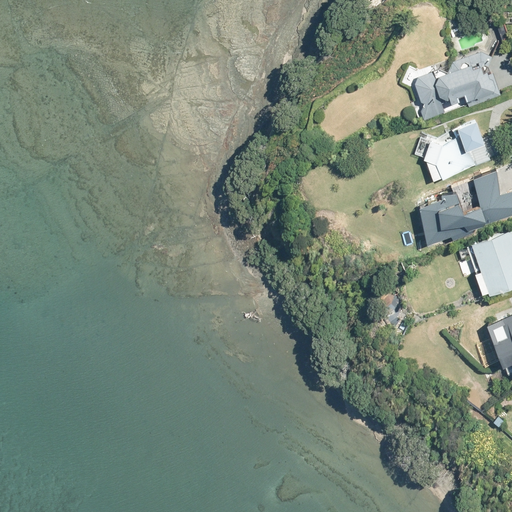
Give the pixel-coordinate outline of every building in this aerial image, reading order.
[(423,105),(419,111),(423,121),(444,111),(446,106),(459,101),(457,98),(463,95),(465,102),(466,101),(468,106),(500,94),(493,72),(490,73),(488,66),(491,56),(481,51),(452,62),(446,73),(439,69),(417,77),(414,84),(420,102),(422,103),(423,105)] [(429,142),(422,161),(424,161),(432,181),(440,178),(441,180),(475,165),(476,166),(491,160),(475,121),(455,129),(458,137),(440,146),(429,142)] [(418,207),(426,246),(451,238),(452,240),(469,236),(472,231),(484,227),(485,225),(511,214),(511,191),(500,195),(498,169),(452,188),(456,195),(443,196),(443,201),(418,207)] [(511,236),(510,230),(469,245),(479,273),(473,275),(481,296),(487,293),(488,296),(511,287),(511,236)] [(404,265),(398,271),(404,277),(410,271),(404,265)] [(386,296),(391,307),(398,304),(393,293),(386,296)] [(511,315),(486,326),(504,368),(511,364),(511,315)] [(503,400),(509,405),(511,401),(511,398),(508,395),(503,400)]
